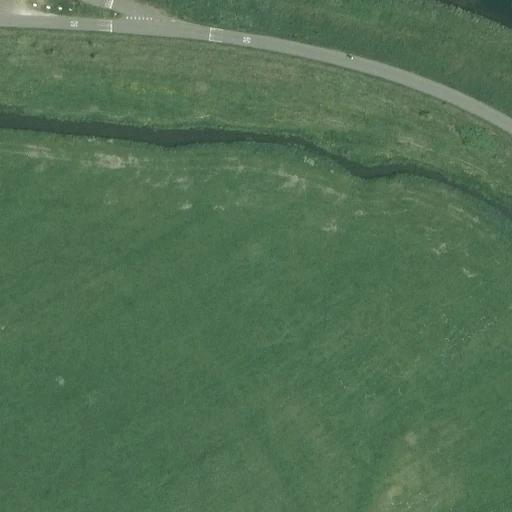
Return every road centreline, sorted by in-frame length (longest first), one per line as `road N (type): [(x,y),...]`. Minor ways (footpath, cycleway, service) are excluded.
road 1 (unclassified): [(511,124),(368,64),(181,31)]
road 2 (unclassified): [(0,20),(181,31)]
